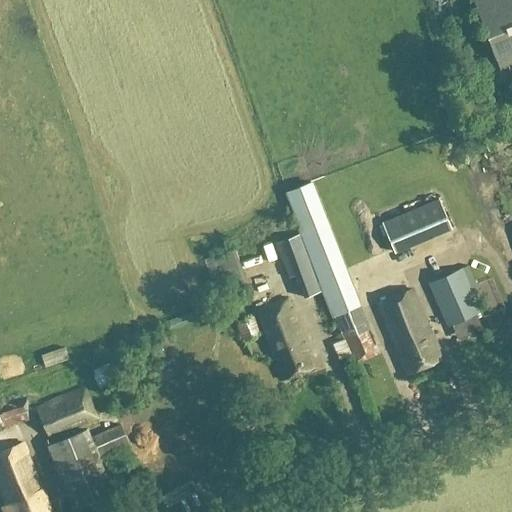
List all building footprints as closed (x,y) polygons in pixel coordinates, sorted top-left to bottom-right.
[(511,0),(472,0),(499,68),(511,63),(511,0)] [(359,325),(353,311),(356,309),(309,184),(283,194),(330,319),(329,320),(334,334),(340,333),(352,363),(375,354),(363,324),(359,325)] [(437,201),(381,224),(393,254),(449,231),(437,201)] [(296,236),(273,244),(286,279),(294,276),(302,299),(318,293),(296,236)] [(248,290),(233,251),(202,262),(217,301),(248,290)] [(460,270),(426,284),(444,328),(477,314),(460,270)] [(411,290),(376,304),(393,348),(392,348),(402,376),(440,361),(431,337),(429,337),(411,290)] [(312,371),(285,300),(253,312),(280,383),(312,371)] [(259,336),(252,317),(234,323),(241,343),(259,336)] [(95,421),(83,389),(33,409),(45,441),(95,421)] [(0,403),(0,431),(24,422),(16,398),(0,403)] [(88,440),(85,433),(48,448),(72,509),(109,494),(95,459),(126,446),(118,428),(88,440)] [(49,511),(21,445),(0,454),(0,495),(5,508),(1,510),(2,511),(49,511)] [(65,511),(60,499),(49,503),(52,511),(65,511)]
